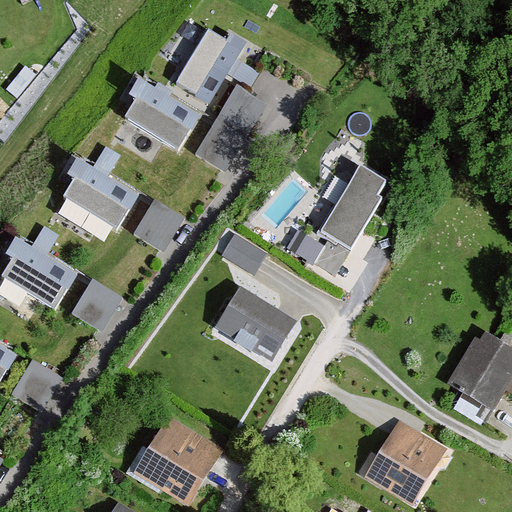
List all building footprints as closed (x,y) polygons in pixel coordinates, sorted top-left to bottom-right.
[(244,55),(209,34),(177,87),(212,108),(244,55)] [(36,77),(25,68),(6,91),(17,100),(36,77)] [(191,137),(200,122),(139,84),(129,100),(136,104),(125,121),(178,153),(188,136),(191,137)] [(267,106),(237,89),(220,118),(250,135),(267,106)] [(245,140),(216,123),(196,157),(226,174),(245,140)] [(94,167),(112,171),(118,147),(100,143),(94,167)] [(129,216),(139,200),(77,163),(68,179),(74,182),(63,200),(116,232),(127,214),(129,216)] [(389,190),(360,173),(322,237),(351,254),(389,190)] [(186,220),(155,202),(135,237),(166,254),(186,220)] [(41,221),(29,244),(46,254),(59,231),(41,221)] [(269,257),(235,235),(220,258),(254,280),(269,257)] [(67,295),(77,279),(15,242),(6,257),(12,261),(1,279),(54,311),(65,293),(67,295)] [(123,298),(92,281),(73,316),(103,333),(123,298)] [(292,321),(239,290),(212,335),(266,366),(292,321)] [(511,369),(511,349),(478,330),(445,386),(487,411),(511,369)] [(6,376),(15,361),(0,351),(0,380),(4,375),(6,376)] [(62,380),(33,363),(13,398),(42,414),(62,380)] [(224,452),(169,419),(135,476),(190,508),(224,452)] [(445,447),(396,420),(364,477),(412,505),(445,447)]
